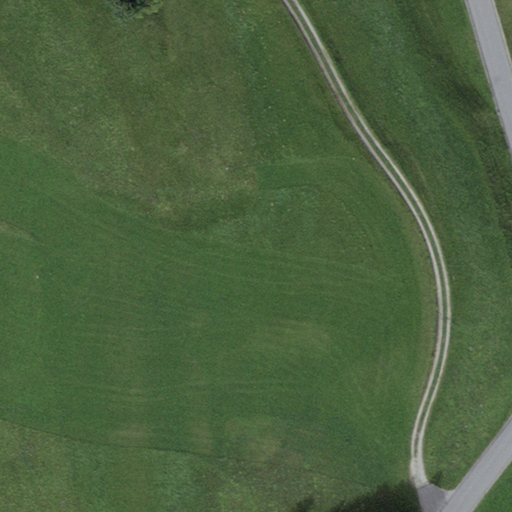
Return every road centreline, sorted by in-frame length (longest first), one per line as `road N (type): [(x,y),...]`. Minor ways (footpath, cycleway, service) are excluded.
road 1 (track): [(443,511),(421,483),(415,437),(447,328),(435,242),(289,0)]
road 2 (unclassified): [(478,0),(511,117),(511,433),(455,511)]
